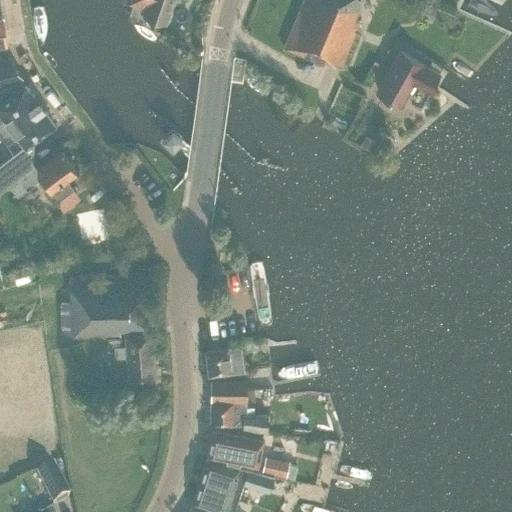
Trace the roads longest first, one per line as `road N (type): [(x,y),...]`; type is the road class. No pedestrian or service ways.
road 1 (residential): [(188,247),(156,235),(30,65),(18,0)]
road 2 (tertiary): [(157,511),(177,463),(182,423),(188,247)]
road 3 (tertiary): [(188,247),(216,63),(237,0)]
